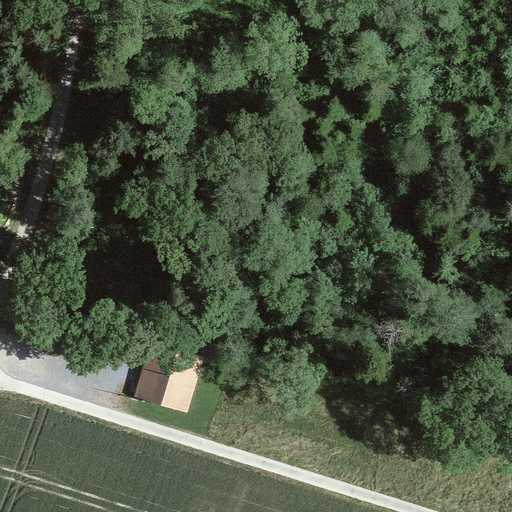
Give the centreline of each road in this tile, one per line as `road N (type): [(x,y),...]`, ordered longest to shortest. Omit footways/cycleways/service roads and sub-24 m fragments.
road 1 (track): [(410,511),(0,383)]
road 2 (track): [(78,0),(46,175),(0,302)]
